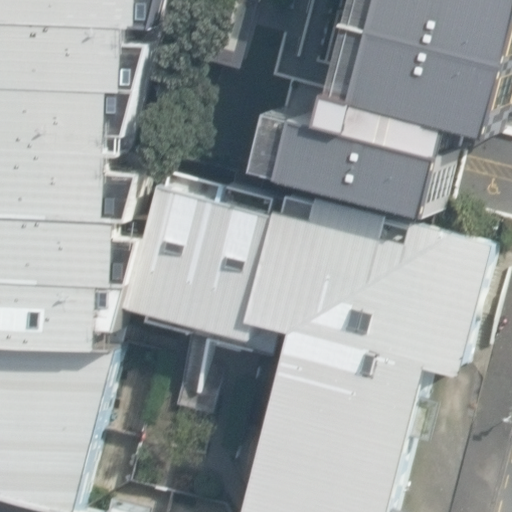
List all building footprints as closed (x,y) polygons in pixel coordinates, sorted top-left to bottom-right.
[(167,28),(165,0),(16,0),(16,20),(167,28)] [(511,0),(367,0),(336,121),(286,108),(270,170),(446,216),(469,127),(509,137),(511,124),(511,0)] [(16,20),(0,19),(0,82),(152,85),(167,28),(16,20)] [(152,85),(0,82),(0,149),(133,150),(152,85)] [(133,150),(0,149),(0,337),(10,338),(128,340),(128,277),(145,275),(146,212),(132,209),(133,150)] [(503,238),(180,155),(147,307),(299,336),(257,511),(133,511),(90,503),(70,499),(66,511),(399,511),(442,353),(477,362),(503,238)] [(128,340),(10,338),(5,511),(66,511),(70,499),(90,503),(141,342),(128,340)]
